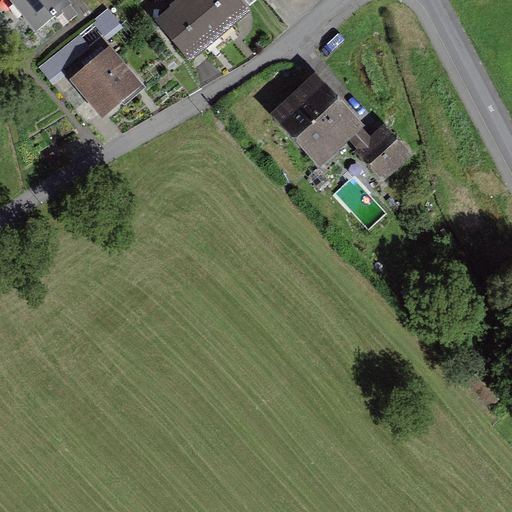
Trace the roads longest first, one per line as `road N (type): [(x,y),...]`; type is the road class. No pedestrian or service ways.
road 1 (residential): [(0,227),(90,160),(205,98),(338,0)]
road 2 (residential): [(429,0),(511,147)]
